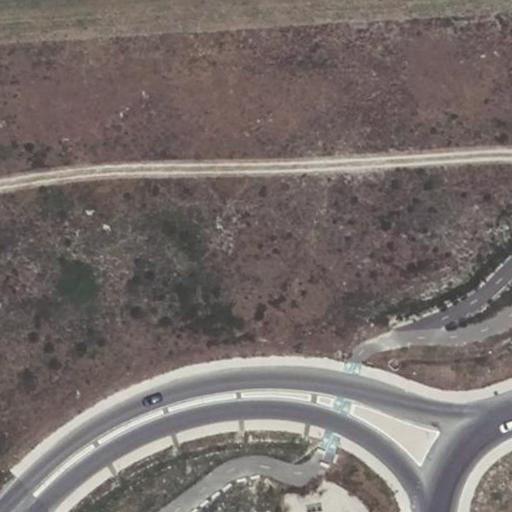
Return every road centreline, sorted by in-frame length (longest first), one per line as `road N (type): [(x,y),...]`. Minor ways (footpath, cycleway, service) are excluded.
road 1 (tertiary): [(475,413),(433,413),(312,379),(201,384),(101,421),(69,444),(10,511)]
road 2 (tertiary): [(29,511),(111,452),(172,423),(268,410),(319,417),(377,445),(414,481),(422,511)]
